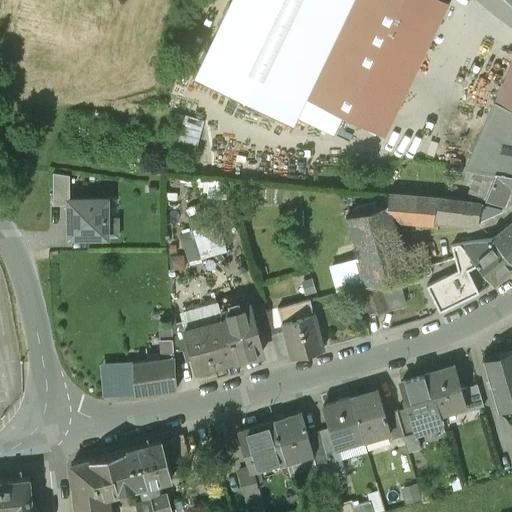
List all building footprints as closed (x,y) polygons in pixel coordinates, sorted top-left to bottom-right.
[(305,96),(351,0),(229,0),(193,75),(292,122),(296,114),(333,132),(342,113),(305,96)] [(447,2),(442,0),(351,0),(305,96),(342,113),(384,133),(447,2)] [(493,101),(511,110),(511,60),(494,101),(493,101)] [(501,172),(511,174),(511,110),(493,101),(463,168),(478,170),(495,172),(501,173),(501,172)] [(252,135),(251,147),(266,148),(267,136),(252,135)] [(467,196),(484,200),(495,172),(478,170),(467,196)] [(68,205),(68,199),(69,199),(69,175),(52,172),(52,205),(68,205)] [(511,174),(501,172),(501,173),(495,172),(484,200),(504,205),(511,187),(511,174)] [(435,195),(387,191),(387,205),(346,216),(358,257),(399,246),(391,222),(431,223),(432,217),(477,223),(477,220),(501,207),(480,200),(435,195)] [(69,199),(68,199),(68,205),(68,237),(106,237),(106,217),(106,199),(69,199)] [(178,235),(187,262),(212,256),(211,252),(223,248),(212,210),(187,218),(191,231),(178,235)] [(358,257),(346,216),(320,223),(332,265),(358,257)] [(106,217),(106,237),(118,237),(118,217),(106,217)] [(511,224),(494,238),(493,238),(511,262),(511,224)] [(492,283),(511,266),(511,262),(493,238),(451,245),(457,269),(426,285),(439,311),(478,292),(467,269),(476,264),(492,283)] [(401,250),(399,246),(358,257),(332,265),(340,292),(362,286),(426,267),(418,245),(401,250)] [(169,270),(184,270),(184,255),(169,256),(169,270)] [(312,279),(301,282),(305,296),(316,292),(312,279)] [(378,282),(362,286),(368,315),(385,311),(378,282)] [(246,291),(217,299),(222,315),(220,316),(220,319),(223,318),(234,360),(237,359),(241,362),(246,360),(249,356),(263,352),(246,291)] [(222,315),(217,299),(180,309),(183,319),(185,328),(220,319),(220,316),(222,315)] [(312,314),(308,300),(276,308),(283,332),(289,353),(290,357),(322,348),(313,314),(312,314)] [(195,371),(234,360),(223,318),(220,319),(185,328),(184,329),(189,347),(195,371)] [(172,350),(189,347),(184,329),(185,328),(183,319),(170,322),(171,328),(171,340),(172,350)] [(158,341),(161,340),(161,337),(167,337),(167,340),(171,340),(171,328),(158,329),(158,341)] [(289,353),(283,332),(272,335),(278,356),(289,353)] [(160,360),(173,358),(172,350),(171,340),(167,340),(167,337),(161,337),(161,340),(160,360)] [(501,358),(484,363),(498,409),(508,406),(507,401),(511,399),(511,350),(500,354),(501,358)] [(160,360),(133,365),(134,395),(175,388),(173,358),(160,360)] [(134,395),(133,365),(102,367),(104,397),(134,395)] [(454,366),(427,374),(438,411),(465,404),(460,386),(454,366)] [(427,374),(400,381),(408,407),(414,427),(415,427),(441,420),(438,411),(427,374)] [(460,386),(465,404),(466,410),(483,405),(477,381),(460,386)] [(377,389),(350,396),(351,398),(362,437),(363,439),(388,432),(389,431),(384,413),(377,389)] [(336,444),(362,437),(351,398),(325,405),(324,404),(323,404),(330,428),(335,445),(336,444)] [(414,427),(408,407),(396,410),(403,434),(416,430),(415,427),(414,427)] [(390,438),(403,434),(396,410),(384,413),(389,431),(388,432),(390,438)] [(273,419),(285,458),(285,461),(310,454),(312,453),(306,434),(300,412),(273,419)] [(273,419),(238,430),(249,468),(249,469),(250,468),(285,458),(273,419)] [(326,457),(339,453),(336,444),(335,445),(330,428),(319,431),(325,454),(326,457)] [(310,454),(311,459),(325,454),(319,431),(318,430),(306,434),(312,453),(310,454)] [(420,445),(416,430),(403,434),(407,448),(420,445)] [(182,435),(169,438),(174,457),(187,454),(182,435)] [(363,439),(362,437),(336,444),(339,453),(340,457),(366,449),(363,439)] [(137,447),(147,485),(154,483),(170,479),(160,441),(137,447)] [(91,458),(72,463),(71,463),(70,465),(70,466),(75,511),(103,511),(102,499),(118,495),(117,493),(141,486),(147,485),(137,447),(91,459),(91,458)] [(340,457),(339,453),(326,457),(331,473),(343,469),(340,457)] [(310,454),(285,461),(289,472),(313,465),(311,459),(310,454)] [(325,454),(311,459),(313,465),(317,477),(331,473),(326,457),(325,454)] [(446,467),(453,491),(461,489),(454,465),(446,467)] [(257,494),(250,468),(249,469),(249,468),(237,471),(244,497),(257,494)] [(0,511),(31,511),(28,478),(0,480),(0,511)] [(154,483),(147,485),(154,511),(171,511),(167,493),(160,495),(157,485),(154,483)] [(418,484),(400,489),(405,505),(422,500),(418,484)] [(154,511),(147,485),(141,486),(139,490),(142,500),(134,502),(137,511),(154,511)] [(342,511),(380,511),(384,511),(378,491),(366,495),(368,501),(341,509),(342,511)] [(261,511),(257,494),(244,497),(247,511),(261,511)]
